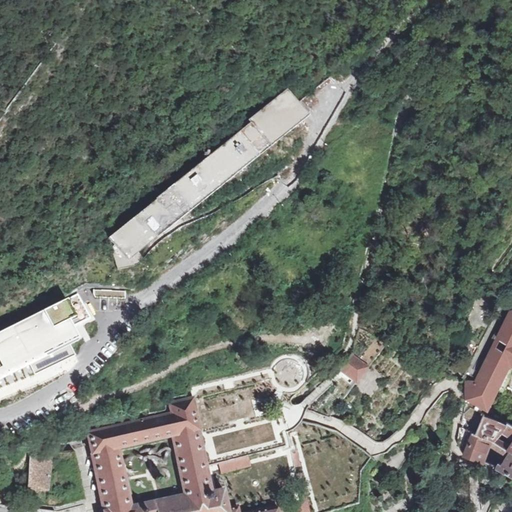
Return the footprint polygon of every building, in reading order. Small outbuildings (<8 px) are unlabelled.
[(280,96),(254,116),(264,129),(290,108),(280,96)] [(264,129),(254,116),(246,123),(248,126),(263,145),(298,117),(290,108),(264,129)] [(263,145),(248,126),(216,151),(144,208),(109,236),(114,243),(109,247),(115,270),(132,266),(142,259),(134,249),(217,183),(252,156),(254,159),(266,149),(263,145)] [(133,310),(134,293),(96,289),(95,306),(133,310)] [(0,378),(80,339),(72,324),(90,316),(78,294),(66,300),(36,315),(18,323),(0,332),(0,378)] [(511,311),(483,371),(477,381),(467,381),(467,396),(488,407),(510,363),(511,367),(511,368),(509,374),(509,379),(505,388),(511,391),(511,311)] [(348,359),(338,370),(342,373),(357,384),(370,367),(357,357),(352,353),(348,359)] [(318,363),(312,368),(317,373),(322,367),(318,363)] [(224,490),(218,491),(215,492),(211,492),(206,465),(203,447),(198,424),(193,398),(169,403),(172,413),(119,425),(88,433),(103,511),(277,511),(277,508),(255,511),(239,511),(238,507),(228,509),(224,490)] [(475,434),(492,440),(495,441),(511,451),(511,425),(502,419),(485,411),(475,434)] [(473,433),(465,455),(484,463),(492,440),(475,434),(473,433)] [(298,451),(292,452),(295,468),(301,467),(298,451)] [(497,464),(496,467),(500,469),(511,475),(511,451),(501,465),(497,464)] [(30,455),(27,490),(36,490),(47,491),(50,456),(30,455)] [(248,455),(218,463),(220,469),(221,475),(251,467),(250,461),(248,455)] [(301,503),(293,505),(294,511),(309,511),(306,497),(300,498),(301,503)]
